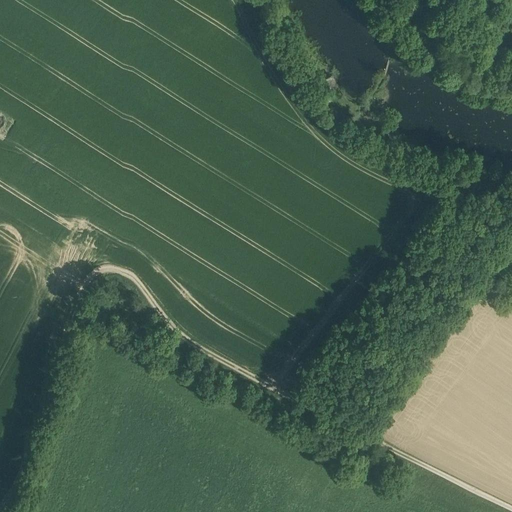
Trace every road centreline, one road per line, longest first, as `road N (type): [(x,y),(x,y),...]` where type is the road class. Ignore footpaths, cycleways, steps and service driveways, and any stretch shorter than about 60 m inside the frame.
road 1 (track): [(0,500),(23,461),(83,282),(97,266),(115,263),(193,332),(361,431),(511,505)]
road 2 (track): [(361,431),(492,251),(511,248)]
